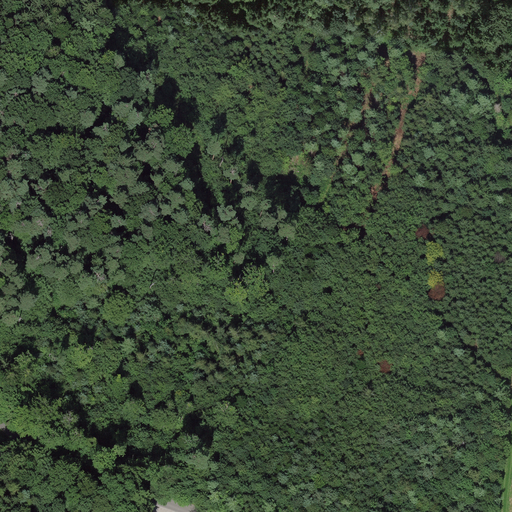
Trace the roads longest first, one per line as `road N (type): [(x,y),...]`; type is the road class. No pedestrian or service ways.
road 1 (track): [(511,390),(401,277),(336,224),(247,178)]
road 2 (track): [(464,54),(444,42),(289,33),(202,0)]
road 3 (track): [(324,285),(176,506)]
road 4 (tertiary): [(189,511),(49,455),(0,417)]
road 5 (track): [(511,120),(466,63),(481,0)]
